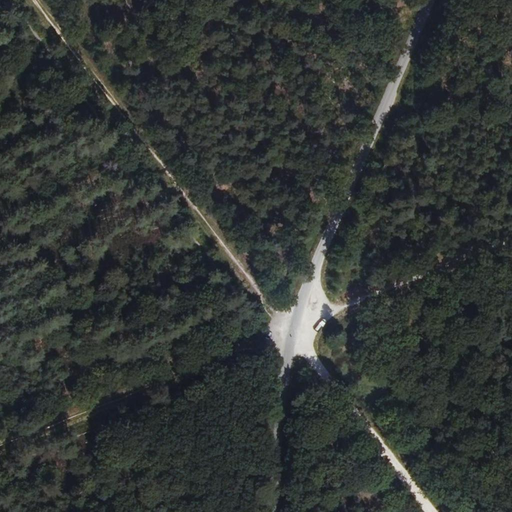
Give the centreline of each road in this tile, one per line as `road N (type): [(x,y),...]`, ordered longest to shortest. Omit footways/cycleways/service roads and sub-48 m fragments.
road 1 (track): [(290,334),(260,321),(5,0)]
road 2 (unclassified): [(427,0),(290,334)]
road 3 (track): [(0,446),(290,334)]
road 4 (track): [(290,334),(511,244)]
road 5 (unclassified): [(290,334),(429,511)]
road 6 (unclassified): [(290,334),(276,511)]
